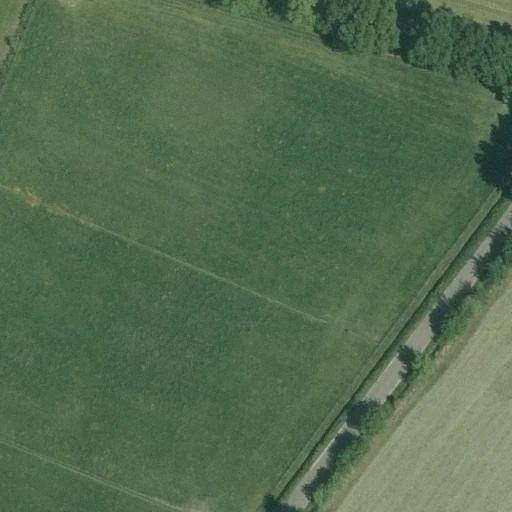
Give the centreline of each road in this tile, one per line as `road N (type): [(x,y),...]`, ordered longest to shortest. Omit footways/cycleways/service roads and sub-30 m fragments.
road 1 (unclassified): [(297,511),(511,213)]
road 2 (track): [(288,0),(511,66)]
